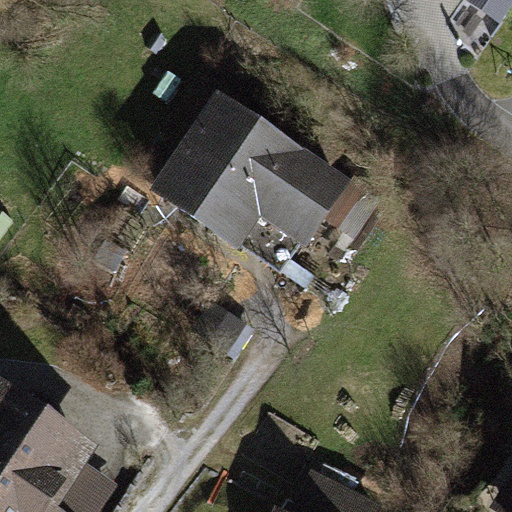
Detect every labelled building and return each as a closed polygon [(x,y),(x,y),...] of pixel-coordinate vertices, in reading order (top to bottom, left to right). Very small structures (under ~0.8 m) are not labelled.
[(511,12),(511,0),(469,0),(467,4),(503,27),(511,12)] [(216,95),(149,190),(228,245),(249,215),(299,249),(345,184),(216,95)] [(245,325),(209,304),(192,333),(229,354),(245,325)] [(0,387),(0,511),(96,511),(108,495),(73,471),(88,448),(0,387)] [(314,473),(293,511),(374,511),(377,507),(314,473)]
